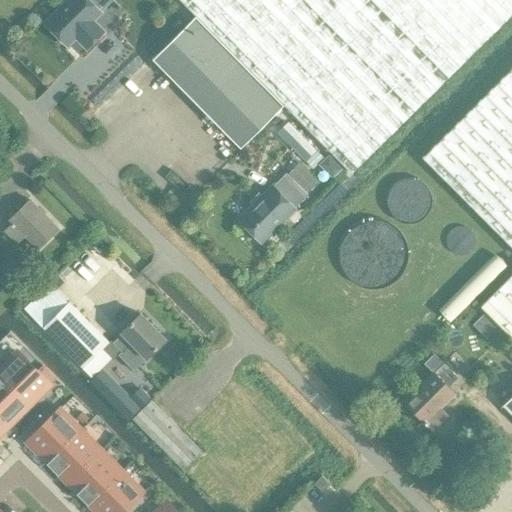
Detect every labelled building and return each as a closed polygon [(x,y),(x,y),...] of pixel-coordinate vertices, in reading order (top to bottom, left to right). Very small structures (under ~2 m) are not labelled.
[(93,21),(101,13),(87,0),(68,0),(44,24),(67,47),(75,38),(86,49),(104,32),(93,21)] [(511,0),(178,0),(195,17),(283,106),(351,174),(511,14),(511,0)] [(152,60),(240,149),(283,106),(195,17),(152,60)] [(511,249),(511,70),(423,160),(511,249)] [(323,159),(317,154),(307,163),(313,169),(323,159)] [(340,170),(329,160),(323,166),(333,177),(340,170)] [(272,186),(239,220),(261,243),(295,209),(307,197),(285,174),(272,186)] [(38,251),(59,231),(30,202),(10,222),(13,226),(5,234),(17,246),(25,238),(38,251)] [(511,277),(481,308),(511,339),(511,397),(503,406),(511,415),(511,277)] [(110,357),(101,349),(108,343),(70,303),(43,329),(82,368),(91,377),(110,357)] [(134,372),(147,360),(166,341),(140,314),(121,333),(122,334),(113,343),(122,352),(118,356),(134,372)] [(0,369),(0,377),(29,406),(34,401),(30,397),(34,393),(38,397),(50,385),(18,352),(0,369)] [(404,402),(433,431),(448,416),(441,409),(455,395),(448,388),(458,378),(443,364),(434,373),(404,402)] [(24,411),(29,406),(0,377),(0,418),(8,427),(20,415),(16,411),(20,407),(24,411)] [(140,389),(130,399),(140,409),(150,399),(140,389)] [(150,401),(131,420),(184,471),(202,452),(150,401)] [(48,463),(80,430),(59,410),(27,442),(39,454),(43,450),(47,454),(43,458),(47,463),(48,463)] [(0,427),(3,431),(8,427),(0,418),(0,427)] [(101,451),(80,431),(80,430),(48,463),(47,463),(46,464),(58,476),(63,470),(68,475),(63,479),(69,484),(101,451)] [(121,472),(101,451),(69,484),(73,489),(77,484),(82,489),(76,494),(88,506),(89,504),(121,472)] [(123,511),(142,493),(121,472),(89,504),(94,509),(98,505),(102,509),(98,511),(123,511)] [(321,477),(314,485),(322,492),(330,484),(321,477)] [(177,511),(167,502),(157,511),(177,511)]
